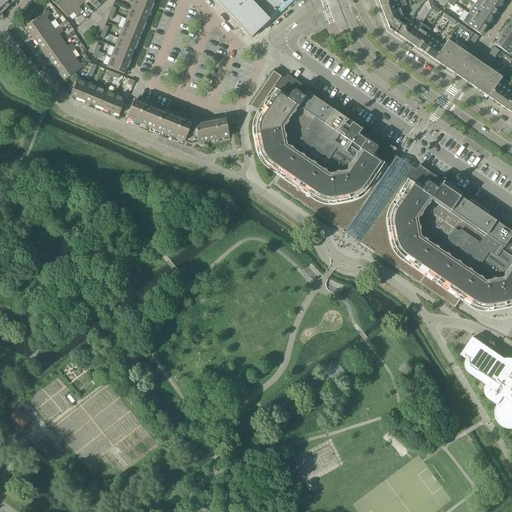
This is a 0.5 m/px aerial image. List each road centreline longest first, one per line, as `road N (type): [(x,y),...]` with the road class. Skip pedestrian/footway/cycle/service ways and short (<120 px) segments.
road 1 (secondary): [(343,0),(372,53),(511,147)]
road 2 (secondary): [(511,130),(381,42),(356,0)]
road 3 (residential): [(151,85),(208,108),(243,102),(260,62)]
